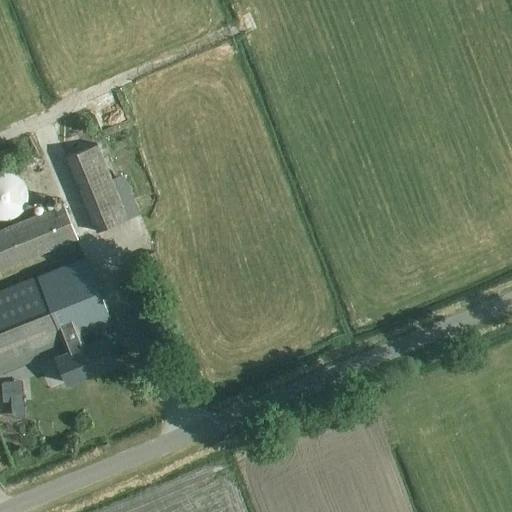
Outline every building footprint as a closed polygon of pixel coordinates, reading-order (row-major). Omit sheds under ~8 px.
[(67,157),(97,232),(129,219),(98,144),(67,157)] [(0,172),(0,218),(14,218),(26,207),(29,191),(20,176),(5,171),(0,172)] [(143,190),(147,207),(157,204),(152,188),(143,190)] [(0,230),(0,270),(79,239),(64,204),(0,230)] [(0,368),(68,341),(72,352),(66,354),(76,378),(110,364),(101,340),(83,347),(79,337),(111,324),(84,258),(35,278),(0,291),(0,368)]
